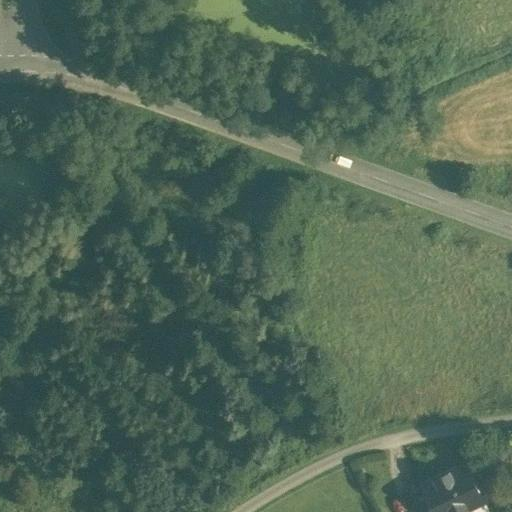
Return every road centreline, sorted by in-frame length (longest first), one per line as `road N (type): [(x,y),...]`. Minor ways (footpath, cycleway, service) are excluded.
road 1 (secondary): [(511,220),(120,81),(25,68)]
road 2 (unclassified): [(511,420),(412,433),(338,454),(240,511)]
